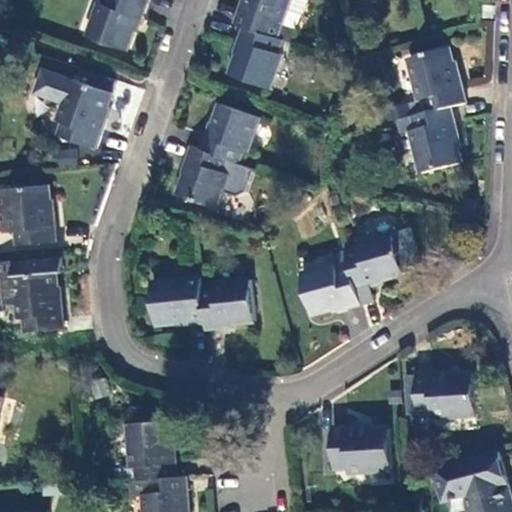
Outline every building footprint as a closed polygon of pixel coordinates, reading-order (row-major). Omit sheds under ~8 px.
[(141,20),(146,5),(131,0),(106,0),(104,6),(100,5),(87,37),(127,50),(139,18),(141,20)] [(279,38),(284,24),(291,0),(313,0),(315,0),(314,0),(247,0),(244,11),(240,9),(236,22),(244,25),(279,38)] [(483,17),(494,17),(495,5),(484,5),(483,17)] [(298,28),(284,24),(279,38),(284,40),(293,43),(298,28)] [(280,53),(284,40),(279,38),(244,25),(239,40),(243,42),(231,74),(271,88),(283,54),(280,53)] [(288,56),(293,43),(284,40),(280,53),(283,54),(288,56)] [(427,105),(428,113),(453,106),(468,102),(462,77),(460,78),(451,47),(410,58),(421,98),(424,98),(427,105)] [(113,94),(75,79),(60,119),(64,121),(60,135),(96,149),(106,120),(104,118),(113,94)] [(206,134),(200,148),(231,159),(240,162),(245,151),(250,152),(261,118),(220,103),(209,135),(206,134)] [(415,109),(416,116),(428,113),(427,105),(415,109)] [(461,136),(453,106),(428,113),(416,116),(412,117),(417,130),(412,132),(423,172),(464,162),(458,137),(461,136)] [(227,172),(231,159),(200,148),(193,145),(187,160),(191,162),(180,193),(219,208),(231,174),(227,172)] [(76,151),(61,153),(62,168),(77,166),(76,151)] [(50,186),(0,189),(0,222),(0,228),(6,232),(18,231),(19,246),(58,242),(55,211),(53,211),(50,186)] [(361,247),(347,250),(350,263),(361,304),(376,301),(372,283),(404,273),(403,269),(396,242),(413,238),(411,227),(359,242),(361,247)] [(422,264),(413,238),(396,242),(403,269),(422,264)] [(68,272),(66,257),(57,258),(59,273),(68,272)] [(59,273),(57,258),(0,262),(0,275),(2,278),(4,294),(11,303),(18,303),(19,318),(24,318),(26,333),(65,329),(62,297),(61,298),(59,273)] [(349,307),(361,304),(350,263),(337,267),(336,263),(303,272),(314,314),(347,304),(349,307)] [(191,326),(206,324),(203,289),(202,278),(153,283),(156,324),(190,321),(191,326)] [(218,288),(203,289),(206,324),(206,330),(221,329),(221,324),(257,320),(252,279),(217,282),(218,288)] [(449,371),(408,374),(410,413),(433,412),(433,417),(477,414),(474,373),(449,374),(449,371)] [(138,468),(139,481),(150,481),(180,478),(177,447),(175,447),(172,422),(130,425),(133,468),(138,468)] [(394,470),(392,427),(366,429),(366,427),(335,428),(337,468),(350,468),(350,472),(394,470)] [(438,493),(443,496),(445,502),(451,500),(453,511),(470,507),(471,511),(511,511),(511,503),(511,500),(511,499),(511,491),(500,450),(435,468),(438,478),(435,483),(438,493)] [(69,462),(42,465),(45,481),(69,479),(69,462)] [(193,510),(190,477),(180,478),(150,481),(151,493),(145,494),(146,511),(189,511),(190,511),(193,510)] [(68,495),(67,482),(46,484),(47,495),(68,495)]
